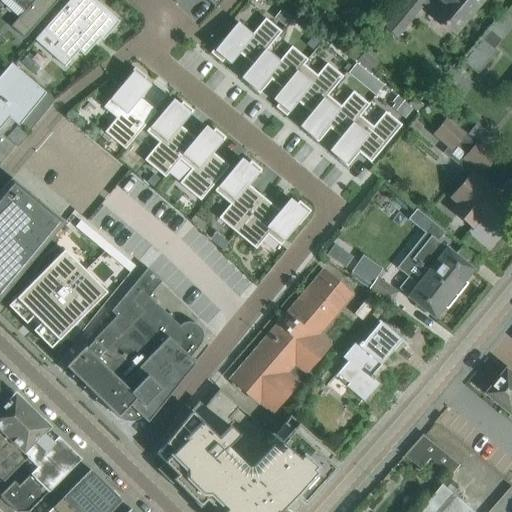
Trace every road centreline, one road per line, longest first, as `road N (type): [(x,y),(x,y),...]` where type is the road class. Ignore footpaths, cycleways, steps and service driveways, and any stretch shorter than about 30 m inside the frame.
road 1 (residential): [(125,464),(322,223),(325,208),(320,192),(142,45)]
road 2 (residential): [(321,511),(511,289)]
road 3 (residential): [(142,45),(58,110),(0,178)]
road 4 (residential): [(0,342),(125,464)]
